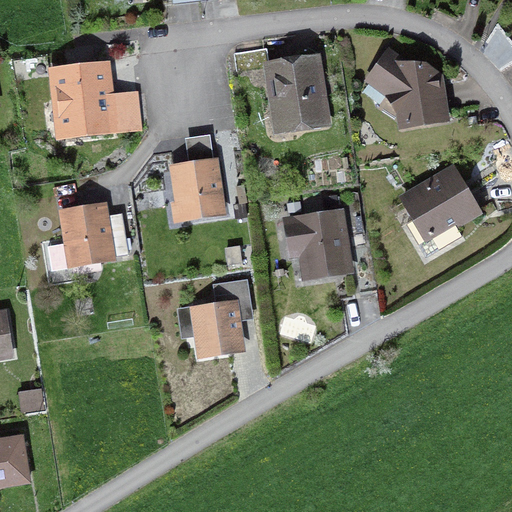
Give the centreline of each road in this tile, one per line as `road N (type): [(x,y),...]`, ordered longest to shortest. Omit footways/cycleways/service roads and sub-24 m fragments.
road 1 (residential): [(83,511),(511,253)]
road 2 (residential): [(511,128),(482,69),(453,39),(344,19),(181,39),(173,53),(184,123)]
